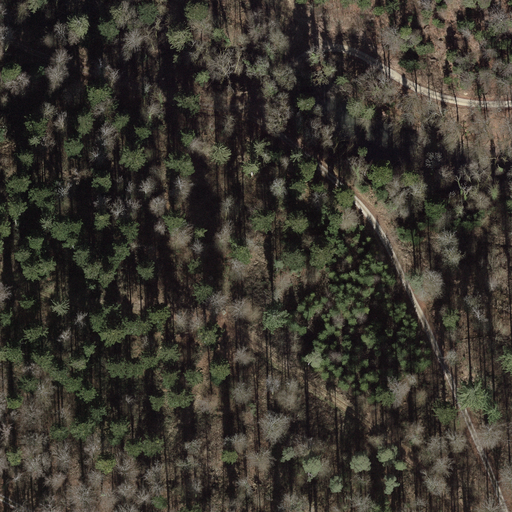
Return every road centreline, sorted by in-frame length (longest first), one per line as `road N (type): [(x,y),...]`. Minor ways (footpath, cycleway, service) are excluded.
road 1 (track): [(0,34),(45,56),(253,111),(319,162),(376,222),(441,352),(505,511)]
road 2 (track): [(462,511),(410,460),(276,357),(210,320),(46,298),(0,276)]
road 3 (track): [(320,39),(418,88),(511,104)]
